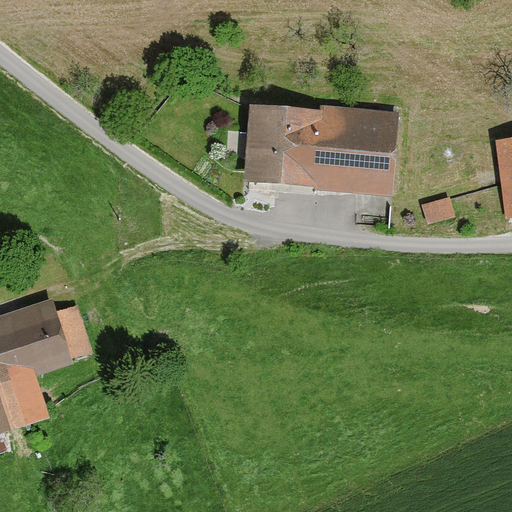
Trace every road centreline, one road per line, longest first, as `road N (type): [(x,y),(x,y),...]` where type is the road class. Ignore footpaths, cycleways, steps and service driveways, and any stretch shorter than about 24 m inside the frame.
road 1 (unclassified): [(511,242),(361,241),(272,229),(217,210),(0,57)]
road 2 (track): [(272,229),(256,243),(154,248),(14,305)]
